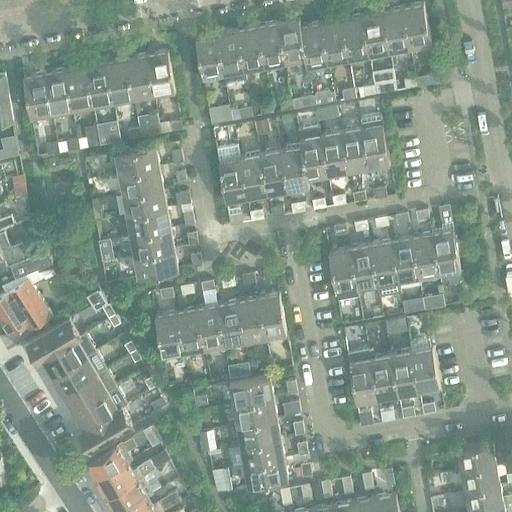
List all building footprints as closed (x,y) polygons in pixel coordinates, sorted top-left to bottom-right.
[(424,1),(403,5),(411,46),(431,42),(424,1)] [(403,5),(383,9),(390,50),(411,46),(403,5)] [(383,9),(361,12),(369,54),(390,50),(383,9)] [(351,15),(341,17),(348,57),(351,57),(369,54),(361,12),(351,14),(351,15)] [(299,16),(278,20),(285,61),(306,57),(305,56),(306,56),(300,24),(299,16)] [(341,17),(321,20),(329,61),(348,57),(341,17)] [(278,20),(257,24),(265,65),(285,61),(278,20)] [(321,20),(300,24),(306,56),(305,56),(306,57),(308,65),(329,61),(321,20)] [(257,24),(237,28),(244,68),(265,65),(257,24)] [(237,28),(216,32),(223,72),(225,81),(246,78),(244,68),(237,28)] [(203,76),(223,72),(216,32),(195,35),(203,76)] [(167,49),(146,53),(154,94),(175,90),(167,49)] [(146,53),(126,57),(133,98),(154,94),(146,53)] [(126,57),(105,61),(113,101),(133,98),(126,57)] [(105,61),(85,64),(93,105),(113,101),(105,61)] [(85,64),(64,68),(72,109),(93,105),(85,64)] [(64,68),(44,72),(51,113),(72,109),(64,68)] [(427,82),(438,80),(436,71),(425,73),(427,82)] [(31,117),(51,113),(44,72),(23,76),(31,117)] [(0,123),(13,121),(4,73),(0,73),(0,123)] [(406,86),(418,84),(416,75),(404,77),(406,86)] [(385,90),(397,88),(395,79),(384,81),(385,90)] [(365,94),(377,91),(375,83),(363,85),(365,94)] [(343,88),(345,97),(355,95),(354,86),(343,88)] [(314,103),(336,99),(334,89),(312,93),(314,103)] [(302,105),(314,103),(312,93),(300,96),(302,105)] [(294,107),(292,97),(280,100),(282,109),(294,107)] [(273,111),(272,101),(260,104),(262,113),(273,111)] [(232,119),(230,110),(229,103),(208,107),(211,123),(232,119)] [(253,115),(251,105),(239,107),(241,117),(253,115)] [(291,112),(282,114),(283,121),(292,119),(291,112)] [(360,116),(361,124),(369,164),(390,160),(382,120),(381,112),(360,116)] [(268,116),(255,119),(257,131),(270,129),(268,116)] [(170,131),(182,128),(180,120),(168,122),(170,131)] [(159,124),(151,125),(153,134),(161,132),(159,124)] [(351,167),(369,164),(361,124),(351,126),(341,128),(348,168),(351,167)] [(139,128),(131,129),(132,138),(140,136),(139,128)] [(341,128),(320,132),(328,171),(348,168),(341,128)] [(120,140),(118,131),(106,133),(107,142),(120,140)] [(300,136),(302,145),(308,175),(328,171),(320,132),(300,136)] [(100,144),(98,135),(86,137),(88,146),(100,144)] [(79,148),(77,138),(65,141),(67,150),(79,148)] [(59,151),(57,142),(45,145),(46,154),(59,151)] [(115,153),(119,172),(159,165),(155,145),(115,153)] [(302,145),(281,149),(288,187),(309,183),(308,175),(302,145)] [(172,149),(174,162),(182,160),(180,148),(172,149)] [(281,149),(260,153),(268,191),(288,187),(281,149)] [(260,153),(240,156),(247,195),(259,193),(268,191),(260,153)] [(226,198),(247,195),(240,156),(219,161),(225,193),(226,198)] [(119,172),(123,193),(162,185),(159,165),(119,172)] [(175,170),(178,182),(186,181),(184,169),(175,170)] [(25,170),(13,172),(17,192),(29,190),(25,170)] [(387,193),(386,184),(374,187),(376,195),(387,193)] [(123,193),(127,213),(166,205),(162,185),(123,193)] [(366,197),(366,193),(365,188),(353,191),(354,199),(366,197)] [(179,191),(181,203),(190,201),(188,193),(187,189),(179,191)] [(347,200),(345,193),(345,192),(332,195),(334,203),(347,200)] [(315,206),(327,204),(325,196),(313,198),(315,206)] [(294,210),(305,208),(304,200),(292,202),(294,210)] [(274,214),(285,212),(283,204),(272,206),(274,214)] [(439,214),(450,212),(449,204),(438,206),(439,214)] [(127,213),(130,233),(170,225),(166,205),(127,213)] [(253,218),(265,215),(263,207),(251,209),(253,218)] [(418,218),(430,216),(428,208),(417,210),(418,218)] [(186,223),(194,221),(192,210),(184,211),(186,223)] [(231,221),(243,219),(242,211),(230,213),(231,221)] [(397,222),(409,220),(407,211),(396,214),(397,222)] [(0,225),(14,220),(10,212),(0,215),(0,225)] [(377,225),(388,223),(387,215),(375,217),(377,225)] [(356,229),(368,227),(367,219),(355,221),(356,229)] [(337,232),(348,230),(347,223),(336,225),(337,232)] [(130,233),(134,253),(174,246),(170,225),(130,233)] [(453,227),(432,230),(440,271),(460,267),(453,227)] [(47,246),(28,254),(22,239),(10,243),(4,228),(0,229),(0,264),(9,261),(15,276),(53,261),(47,246)] [(190,243),(198,241),(196,230),(188,231),(190,243)] [(432,230),(412,234),(420,274),(440,271),(432,230)] [(412,234),(391,238),(399,278),(420,274),(412,234)] [(391,238),(371,241),(378,281),(399,278),(391,238)] [(371,241),(350,245),(358,285),(378,281),(371,241)] [(359,292),(358,285),(350,245),(330,248),(339,296),(359,292)] [(178,267),(174,246),(134,253),(139,275),(178,267)] [(194,264),(202,263),(200,251),(192,252),(194,264)] [(266,277),(276,275),(275,267),(264,268),(266,277)] [(244,281),(256,279),(254,270),(243,273),(244,281)] [(224,285),(235,283),(234,274),(222,276),(224,285)] [(28,328),(51,314),(28,277),(0,294),(0,320),(9,334),(25,324),(28,328)] [(204,288),(215,286),(214,278),(202,280),(204,288)] [(183,292),(195,290),(193,282),(182,284),(183,292)] [(162,296),(174,294),(173,286),(161,288),(162,296)] [(87,296),(94,310),(108,301),(100,287),(87,296)] [(444,288),(404,296),(407,309),(447,301),(444,288)] [(279,290),(258,294),(266,334),(287,330),(279,290)] [(258,294),(238,298),(245,338),(266,334),(258,294)] [(238,298),(217,302),(225,341),(245,338),(238,298)] [(102,306),(108,316),(115,312),(109,302),(102,306)] [(217,302),(197,306),(204,345),(225,341),(217,302)] [(197,306),(176,309),(184,349),(204,345),(197,306)] [(162,353),(184,349),(176,309),(155,313),(162,353)] [(120,321),(115,312),(108,316),(113,325),(120,321)] [(39,357),(41,356),(40,356),(81,333),(80,332),(70,314),(28,338),(39,357)] [(49,365),(53,372),(96,347),(85,329),(80,332),(81,333),(40,356),(41,356),(47,367),(49,365)] [(124,343),(129,352),(136,348),(131,339),(124,343)] [(435,344),(412,348),(419,388),(442,384),(435,344)] [(379,396),(371,356),(369,346),(349,350),(358,399),(379,396)] [(54,380),(61,391),(106,365),(96,347),(53,372),(57,379),(54,380)] [(141,356),(136,348),(129,352),(134,360),(141,356)] [(412,348),(391,352),(399,392),(419,388),(412,348)] [(391,352),(371,356),(379,396),(399,392),(391,352)] [(234,361),(228,362),(231,375),(237,374),(234,361)] [(69,401),(73,408),(116,383),(106,365),(61,391),(67,402),(69,401)] [(230,380),(234,401),(274,394),(270,372),(230,380)] [(144,379),(149,388),(156,384),(150,375),(144,379)] [(288,391),(298,390),(295,378),(286,379),(288,391)] [(75,416),(81,427),(121,404),(122,405),(127,402),(116,383),(73,408),(77,415),(75,416)] [(161,392),(156,384),(149,388),(154,396),(161,392)] [(206,394),(196,395),(198,405),(208,403),(206,394)] [(234,401),(237,422),(278,414),(274,394),(234,401)] [(163,395),(151,402),(155,409),(167,401),(163,395)] [(292,412),(301,410),(299,399),(290,400),(292,412)] [(425,412),(437,409),(435,401),(423,403),(425,412)] [(132,423),(122,405),(121,404),(81,427),(79,427),(90,447),(132,423)] [(394,404),(380,406),(383,419),(396,416),(394,404)] [(405,415),(417,413),(415,404),(403,406),(405,415)] [(372,409),(361,411),(363,422),(375,420),(372,409)] [(237,422),(241,443),(282,436),(278,414),(237,422)] [(296,433),(305,431),(303,419),(294,421),(296,433)] [(163,437),(154,421),(143,427),(153,443),(163,437)] [(96,478),(127,460),(132,457),(127,448),(137,441),(132,433),(121,439),(85,460),(96,478)] [(241,443),(245,463),(285,456),(282,436),(241,443)] [(299,453),(309,451),(307,439),(297,441),(299,453)] [(459,447),(462,468),(498,461),(494,441),(459,447)] [(106,495),(137,477),(174,455),(168,446),(132,468),(127,460),(96,478),(106,495)] [(505,460),(511,458),(511,449),(503,451),(505,460)] [(289,477),(285,456),(245,463),(249,484),(289,477)] [(303,474),(313,472),(311,461),(301,462),(303,474)] [(462,468),(466,488),(501,481),(498,461),(462,468)] [(230,464),(215,467),(219,487),(234,484),(230,464)] [(386,484),(395,482),(392,467),(384,469),(386,484)] [(365,488),(374,486),(371,471),(362,473),(365,488)] [(353,490),(351,475),(342,476),(344,492),(353,490)] [(116,511),(117,511),(147,494),(152,491),(147,482),(142,485),(137,477),(106,495),(116,511)] [(324,495),(333,493),(330,478),(322,480),(324,495)] [(466,488),(470,508),(505,502),(501,481),(466,488)] [(304,499),(311,497),(309,482),(301,484),(304,499)] [(296,484),(289,485),(292,498),(298,497),(296,484)] [(283,503),(291,501),(289,486),(281,488),(283,503)] [(117,511),(156,511),(157,511),(180,497),(175,489),(152,503),(147,494),(117,511)] [(401,511),(397,491),(376,494),(379,511),(401,511)] [(379,511),(376,494),(356,498),(358,511),(379,511)] [(358,511),(356,498),(335,502),(337,511),(358,511)] [(337,511),(335,502),(315,506),(316,511),(337,511)] [(470,508),(470,511),(506,511),(505,502),(470,508)]
